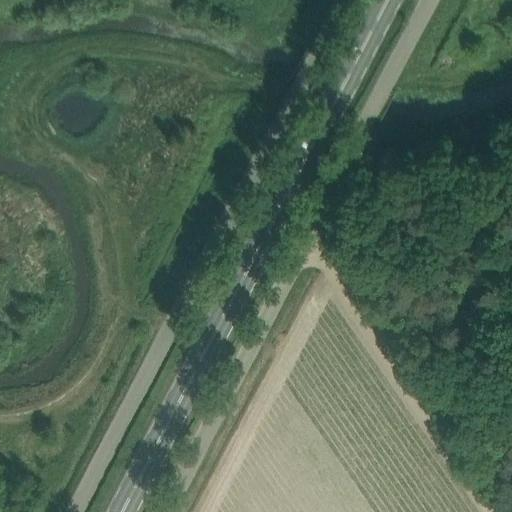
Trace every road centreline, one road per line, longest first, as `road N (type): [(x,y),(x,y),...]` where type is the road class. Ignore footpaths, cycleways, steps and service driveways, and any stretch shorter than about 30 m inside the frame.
road 1 (primary): [(120,511),(388,0)]
road 2 (unclassified): [(165,511),(432,0)]
road 3 (unclassified): [(340,0),(80,511)]
